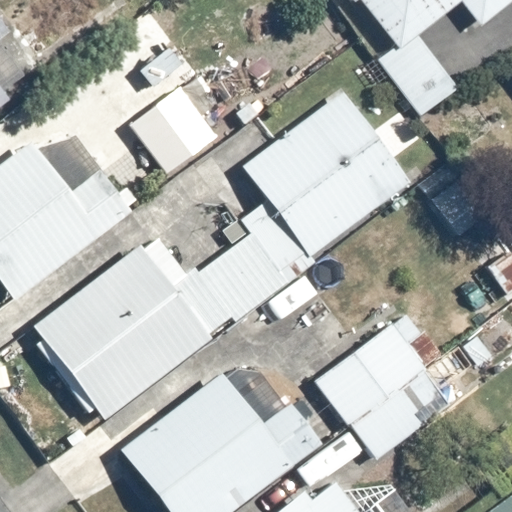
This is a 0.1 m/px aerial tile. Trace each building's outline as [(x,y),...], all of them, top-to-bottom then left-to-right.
[(350,0),(390,50),(454,0),(456,0),(474,23),(503,0),(350,0)] [(212,137),(174,85),(125,122),(162,173),(212,137)] [(338,91),(237,166),(263,200),(237,220),(279,277),(407,183),(338,91)] [(25,141),(0,160),(0,291),(8,302),(126,211),(93,169),(64,191),(25,141)] [(135,242),(24,327),(97,421),(228,322),(189,272),(169,286),(135,242)] [(217,372),(114,451),(160,511),(224,511),(315,443),(283,402),(256,423),(217,372)] [(297,496),(274,511),(356,511),(332,480),(302,502),(297,496)] [(511,511),(511,490),(483,511),(511,511)]
